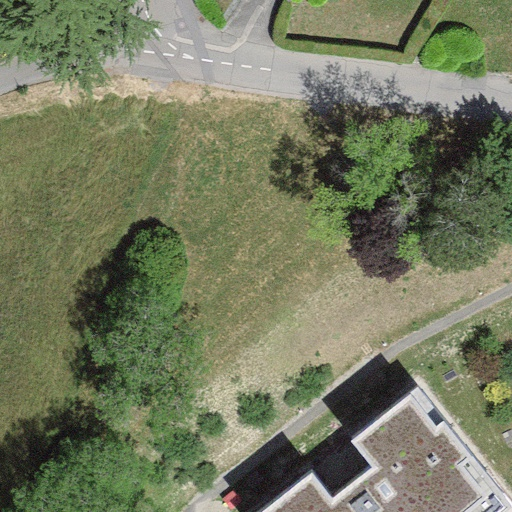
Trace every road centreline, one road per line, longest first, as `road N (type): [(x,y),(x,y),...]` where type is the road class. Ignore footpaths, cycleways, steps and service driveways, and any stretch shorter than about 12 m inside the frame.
road 1 (residential): [(511,98),(122,24)]
road 2 (residential): [(122,24),(0,81)]
